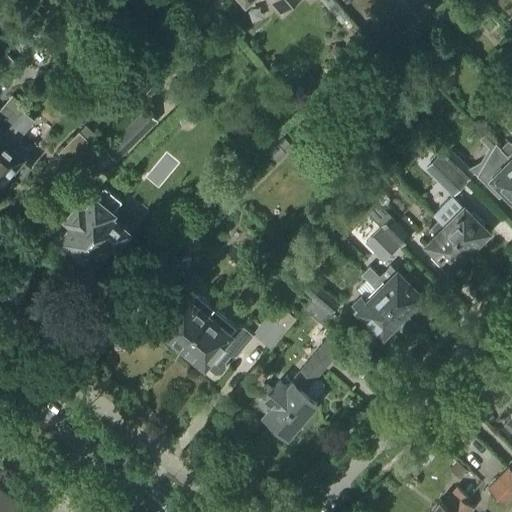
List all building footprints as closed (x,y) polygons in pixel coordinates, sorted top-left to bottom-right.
[(236,0),(245,9),(254,0),(272,0),(279,8),(288,0),(236,0)] [(372,0),(402,34),(420,19),(404,0),(372,0)] [(451,29),(471,11),(460,0),(450,0),(436,14),(451,29)] [(15,62),(2,48),(0,49),(0,81),(8,75),(4,71),(15,62)] [(511,93),(509,90),(501,98),(511,109),(511,93)] [(0,137),(17,117),(15,116),(23,106),(11,96),(3,106),(4,107),(0,111),(0,137)] [(117,160),(158,121),(147,109),(106,149),(117,160)] [(20,180),(32,165),(22,157),(23,155),(10,144),(26,125),(17,117),(0,137),(0,183),(7,189),(16,178),(20,180)] [(96,135),(85,125),(79,132),(79,131),(58,153),(69,164),(69,163),(76,169),(96,148),(89,142),(96,135)] [(500,147),(486,133),(479,138),(489,147),(480,161),(470,167),(452,149),(445,156),(467,179),(474,172),(477,175),(478,174),(499,196),(505,190),(511,196),(511,157),(501,147),(500,147)] [(279,162),(293,147),(283,138),(269,152),(279,162)] [(511,144),(508,140),(501,147),(511,157),(511,144)] [(444,157),(440,154),(427,167),(453,194),(467,180),(466,180),(467,179),(445,156),(444,157)] [(110,214),(122,199),(104,184),(86,207),(79,201),(67,216),(73,222),(61,237),(78,250),(73,255),(86,266),(90,261),(92,262),(111,240),(116,245),(129,229),(110,214)] [(471,213),(452,194),(444,202),(450,208),(440,218),(470,249),(489,231),(482,224),(484,221),(474,211),(471,213)] [(375,220),(374,222),(380,228),(398,245),(399,244),(401,246),(411,235),(376,202),(367,211),(375,220)] [(452,267),(470,249),(440,218),(430,229),(436,235),(428,243),(436,251),(431,256),(446,271),(451,266),(452,267)] [(380,228),(374,222),(361,235),(367,241),(365,243),(383,260),(398,245),(380,228)] [(183,239),(161,266),(179,280),(201,253),(183,239)] [(386,283),(369,266),(361,274),(377,291),(378,290),(379,291),(403,314),(422,295),(421,294),(427,288),(415,276),(409,282),(398,271),(386,283)] [(330,314),(340,303),(312,279),(303,290),(330,314)] [(214,307),(191,288),(177,304),(174,302),(163,315),(159,311),(151,321),(182,346),(214,307)] [(403,314),(379,291),(378,290),(377,291),(368,301),(363,295),(354,304),(384,333),(403,314)] [(295,320),(278,306),(271,314),(269,313),(253,332),(272,348),(295,320)] [(237,353),(254,333),(244,326),(237,325),(214,307),(182,346),(216,373),(222,372),(227,367),(226,360),(224,359),(229,352),(231,354),(237,353)] [(333,357),(342,346),(332,336),(322,348),(333,357)] [(314,399),(324,388),(323,384),(320,381),(315,380),(313,379),(325,365),(315,356),(287,388),(279,382),(272,390),(267,385),(253,402),(265,413),(264,414),(288,435),(317,402),(314,399)] [(455,460),(449,468),(458,476),(465,468),(455,460)] [(511,493),(511,470),(509,468),(498,479),(511,493)] [(505,505),(511,497),(511,493),(498,479),(488,489),(505,505)] [(0,511),(7,511),(18,499),(0,484),(0,511)] [(457,511),(466,501),(470,497),(457,486),(444,503),(440,499),(430,511),(457,511)] [(34,511),(18,499),(7,511),(34,511)] [(469,511),(474,507),(466,501),(457,511),(469,511)]
